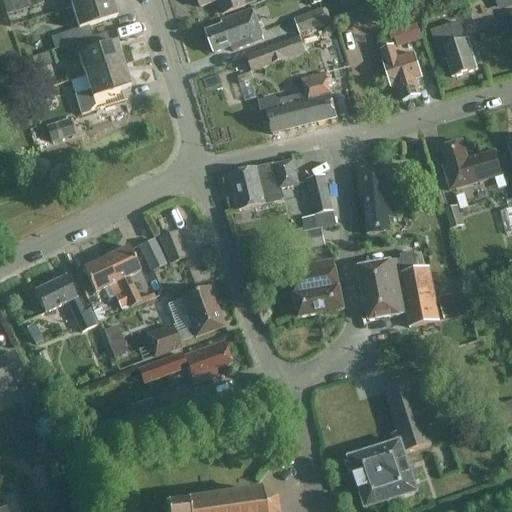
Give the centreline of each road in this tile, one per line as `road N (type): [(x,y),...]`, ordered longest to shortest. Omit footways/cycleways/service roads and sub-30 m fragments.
road 1 (residential): [(291,383),(356,344),(339,138)]
road 2 (residential): [(291,383),(265,359),(201,168)]
road 3 (residential): [(0,268),(201,168)]
road 4 (residential): [(339,138),(511,91)]
road 5 (residential): [(201,168),(148,0)]
road 6 (residential): [(201,168),(339,138)]
